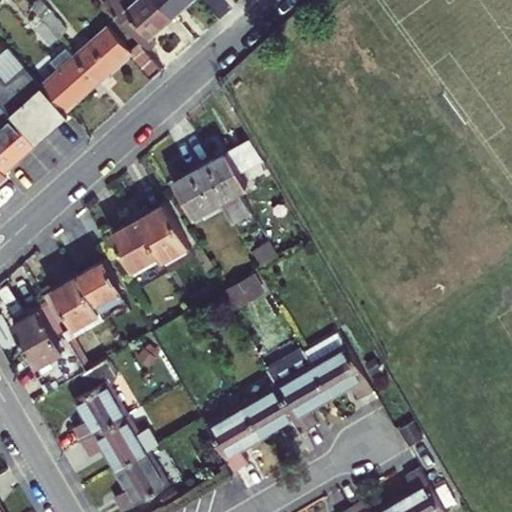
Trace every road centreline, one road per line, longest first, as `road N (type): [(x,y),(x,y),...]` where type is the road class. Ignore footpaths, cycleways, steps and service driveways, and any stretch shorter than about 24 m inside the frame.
road 1 (residential): [(0,252),(277,0)]
road 2 (residential): [(250,511),(371,441)]
road 3 (residential): [(67,511),(0,393)]
